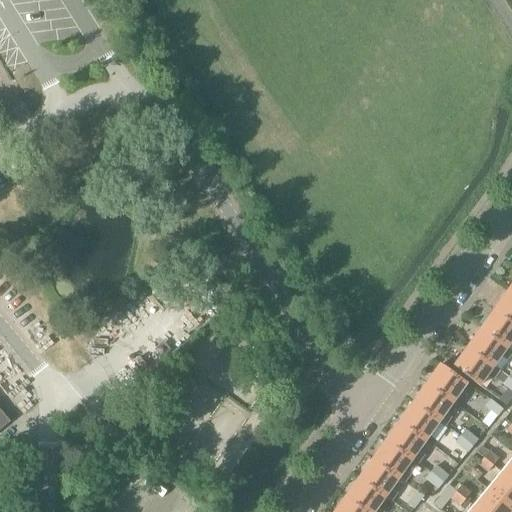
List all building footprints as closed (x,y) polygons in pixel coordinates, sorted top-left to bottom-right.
[(511,323),(511,295),(507,292),(494,311),(511,323)] [(511,323),(494,311),(480,330),(506,348),(511,339),(511,323)] [(511,354),(511,352),(506,348),(480,330),(467,349),(493,367),(500,357),(507,361),(511,354)] [(479,386),(493,367),(467,349),(453,368),(479,386)] [(452,403),(466,384),(440,365),(426,384),(452,403)] [(505,406),(511,397),(511,383),(507,379),(502,384),(510,390),(500,401),(505,406)] [(444,414),(452,403),(426,384),(413,403),(439,422),(438,422),(445,427),(451,418),(444,414)] [(484,408),(496,417),(502,410),(489,400),(484,408)] [(438,422),(439,422),(413,403),(399,422),(425,441),(438,422)] [(0,411),(0,430),(9,423),(0,411)] [(511,425),(511,424),(504,418),(498,425),(511,436),(511,425)] [(128,440),(163,465),(178,445),(143,420),(128,440)] [(418,451),(425,441),(399,422),(386,441),(412,459),(411,460),(418,465),(424,456),(418,451)] [(472,448),(478,440),(465,430),(459,438),(472,448)] [(464,458),(472,448),(459,438),(454,443),(459,448),(456,451),(464,458)] [(411,460),(412,459),(386,441),(372,460),(398,478),(398,479),(405,483),(411,475),(404,470),(411,460)] [(479,455),(483,458),(493,466),(498,459),(484,449),(479,455)] [(487,473),(493,466),(483,458),(477,465),(487,473)] [(398,479),(398,478),(372,460),(359,479),(385,497),(384,498),(391,502),(397,494),(391,489),(398,479)] [(511,481),(511,461),(502,474),(511,481)] [(443,483),(448,476),(436,466),(430,473),(443,483)] [(437,490),(443,483),(430,473),(424,479),(437,490)] [(511,510),(511,481),(502,474),(488,491),(511,510)] [(384,498),(385,497),(359,479),(346,498),(365,511),(382,511),(377,508),(384,498)] [(447,487),(464,500),(470,493),(453,481),(447,487)] [(459,507),(464,500),(447,487),(442,494),(449,500),(459,507)] [(413,510),(424,497),(416,491),(406,504),(413,510)] [(479,511),(511,511),(511,510),(488,491),(474,508),(479,511)] [(365,511),(346,498),(335,511),(365,511)]
